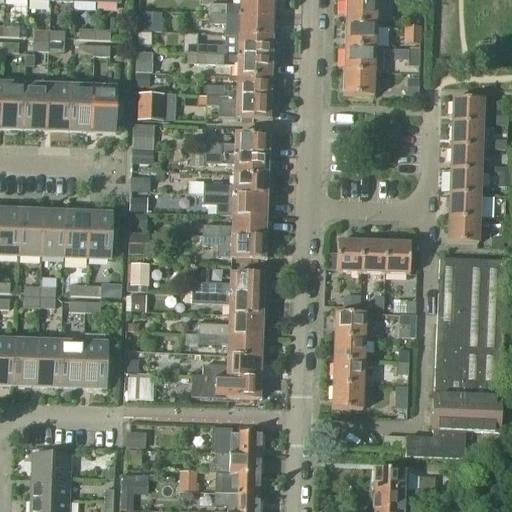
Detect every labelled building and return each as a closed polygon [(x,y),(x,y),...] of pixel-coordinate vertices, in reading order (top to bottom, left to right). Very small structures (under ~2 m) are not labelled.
[(225,16),(272,18),(272,12),(275,12),(274,0),(238,0),(239,7),(210,6),(209,16),(225,16)] [(376,3),(370,2),(345,1),(344,25),(375,27),(376,3)] [(423,19),(423,7),(415,7),(415,19),(423,19)] [(271,26),(272,18),(225,16),(209,16),(209,26),(238,27),(238,37),(274,38),(274,26),(271,26)] [(138,22),(138,35),(150,35),(150,22),(138,22)] [(374,51),(375,27),(344,25),(343,50),(374,51)] [(3,29),(2,39),(18,40),(18,29),(3,29)] [(419,43),(419,29),(409,29),(409,43),(419,43)] [(93,43),(94,32),(78,32),(78,42),(93,43)] [(94,32),(93,43),(109,43),(109,33),(94,32)] [(48,44),(48,34),(32,33),(32,43),(48,44)] [(48,44),(63,45),(64,34),(48,34),(48,44)] [(137,35),(137,48),(150,48),(150,36),(137,35)] [(273,53),(274,38),(238,37),(238,38),(224,38),(224,48),(197,47),(196,56),(270,59),(270,53),(273,53)] [(47,54),(48,44),(32,43),(32,53),(47,54)] [(63,55),(63,45),(48,44),(47,54),(63,55)] [(2,45),(2,56),(17,56),(18,46),(2,45)] [(93,59),(93,49),(78,48),(77,58),(93,59)] [(93,49),(93,59),(108,60),(109,49),(93,49)] [(373,74),(374,51),(343,50),(343,73),(373,74)] [(418,68),(418,53),(408,53),(407,68),(418,68)] [(151,76),(152,55),(136,55),(135,75),(151,76)] [(270,67),(270,59),(196,56),(196,67),(237,68),(236,79),(272,80),(273,67),(270,67)] [(373,99),(373,74),(343,73),(342,98),(373,99)] [(134,88),(146,88),(147,76),(135,76),(134,88)] [(272,94),(272,80),(236,79),(236,89),(206,88),(205,98),(269,100),(269,94),(272,94)] [(407,81),(407,97),(417,98),(417,81),(407,81)] [(0,131),(22,132),(23,88),(0,87),(0,98),(0,131)] [(44,133),(46,89),(23,88),(22,132),(44,133)] [(67,134),(69,90),(46,89),(44,133),(67,134)] [(90,135),(92,91),(69,90),(67,134),(90,135)] [(92,91),(90,135),(114,135),(114,124),(122,124),(123,104),(115,103),(116,91),(92,91)] [(137,96),(136,121),(161,122),(162,97),(137,96)] [(205,98),(205,109),(218,109),(217,120),(235,120),(271,122),(271,108),(269,107),(269,100),(205,98)] [(451,125),(481,126),(482,102),(452,101),(451,125)] [(494,118),(494,126),(506,127),(507,118),(494,118)] [(481,150),(481,126),(451,125),(450,149),(481,150)] [(132,153),(148,154),(149,128),(132,127),(132,153)] [(203,156),(267,158),(267,152),(270,152),(270,138),(234,136),(234,147),(203,146),(203,156)] [(493,142),(493,150),(504,151),(505,142),(493,142)] [(480,174),(481,150),(450,149),(449,173),(480,174)] [(148,163),(148,154),(132,153),(131,162),(148,163)] [(266,166),(267,158),(203,156),(203,167),(233,168),(233,178),(269,179),(269,166),(266,166)] [(479,198),(480,174),(449,173),(448,197),(479,198)] [(268,193),(269,179),(233,178),(233,187),(201,186),(201,197),(265,200),(265,192),(268,193)] [(130,193),(147,194),(147,180),(131,180),(130,193)] [(201,197),(200,208),(214,209),(214,217),(267,220),(268,207),(265,206),(265,200),(201,197)] [(478,222),(479,198),(448,197),(447,221),(478,222)] [(129,213),(142,213),(143,201),(130,201),(129,213)] [(0,257),(17,258),(19,214),(0,213),(0,257)] [(40,259),(42,215),(19,214),(17,258),(40,259)] [(63,260),(64,216),(42,215),(40,259),(63,260)] [(85,261),(87,217),(64,216),(63,260),(85,261)] [(87,217),(85,261),(109,262),(110,250),(118,250),(118,230),(111,230),(111,218),(87,217)] [(132,229),(144,230),(145,217),(132,217),(132,229)] [(214,217),(214,218),(231,219),(231,229),(201,228),(200,238),(264,240),(264,233),(267,233),(267,220),(214,217)] [(477,246),(478,222),(447,221),(446,245),(477,246)] [(128,256),(143,256),(143,237),(128,237),(128,256)] [(264,247),(264,240),(200,238),(200,248),(216,248),(215,260),(266,262),(266,247),(264,247)] [(360,275),(361,245),(337,244),(336,274),(360,275)] [(384,276),(385,245),(361,245),(360,275),(384,276)] [(385,245),(384,276),(408,277),(409,246),(385,245)] [(130,287),(146,288),(146,268),(131,268),(130,287)] [(190,296),(261,299),(262,291),(264,292),(265,278),(229,276),(228,286),(191,285),(190,296)] [(0,285),(0,295),(9,296),(9,286),(0,285)] [(84,299),(84,288),(69,288),(69,298),(84,299)] [(84,288),(84,299),(100,299),(100,289),(84,288)] [(38,300),(39,290),(23,289),(23,300),(38,300)] [(38,300),(54,301),(55,291),(39,290),(38,300)] [(261,305),(261,299),(190,296),(190,306),(228,307),(227,317),(264,318),(264,306),(261,305)] [(351,298),(350,310),(359,310),(359,298),(351,298)] [(125,312),(142,313),(142,299),(125,299),(125,312)] [(374,299),(374,310),(383,310),(383,299),(374,299)] [(38,310),(38,300),(23,300),(23,310),(38,310)] [(54,311),(54,301),(38,300),(38,310),(54,311)] [(0,301),(0,312),(8,312),(8,302),(0,301)] [(407,303),(407,316),(414,316),(415,304),(407,303)] [(83,315),(84,305),(68,304),(68,315),(83,315)] [(84,305),(83,315),(99,316),(100,305),(84,305)] [(365,316),(358,316),(334,315),(333,340),(364,341),(365,316)] [(263,333),(264,318),(227,317),(227,329),(196,328),(195,337),(260,339),(260,332),(263,333)] [(407,340),(408,328),(398,328),(398,340),(407,340)] [(263,347),(260,346),(260,339),(195,337),(195,347),(226,349),(226,358),(262,360),(263,347)] [(363,365),(364,341),(333,340),(332,363),(363,365)] [(0,387),(12,388),(14,344),(0,343),(0,387)] [(35,389),(37,345),(14,344),(12,388),(35,389)] [(58,390),(60,346),(37,345),(35,389),(58,390)] [(81,390),(82,346),(60,346),(58,390),(81,390)] [(82,346),(81,390),(105,391),(105,379),(113,380),(114,359),(106,359),(106,347),(82,346)] [(397,366),(407,366),(407,353),(397,353),(397,366)] [(225,369),(200,368),(199,377),(259,380),(259,373),(262,373),(262,360),(226,358),(225,369)] [(127,374),(136,374),(137,363),(127,363),(127,374)] [(362,388),(363,365),(332,363),(331,387),(362,388)] [(407,377),(407,366),(397,366),(396,377),(407,377)] [(261,387),(258,387),(259,380),(199,377),(199,378),(190,378),(189,399),(261,401),(261,387)] [(149,403),(149,382),(125,381),(125,402),(149,403)] [(361,412),(362,388),(331,387),(330,411),(361,412)] [(405,411),(406,390),(394,389),(394,411),(405,411)] [(404,459),(462,462),(464,434),(498,435),(499,400),(433,397),(431,432),(432,432),(431,440),(405,439),(404,459)] [(208,455),(212,455),(259,457),(259,436),(239,436),(229,435),(229,431),(209,430),(208,455)] [(141,450),(142,435),(126,435),(126,450),(141,450)] [(126,453),(125,465),(139,466),(139,454),(126,453)] [(31,478),(68,480),(69,456),(32,455),(31,478)] [(205,475),(213,476),(228,476),(258,477),(259,457),(212,455),(212,466),(205,466),(205,475)] [(104,482),(113,482),(114,469),(105,469),(104,482)] [(373,491),(433,493),(434,480),(417,480),(404,475),(404,473),(394,473),(394,471),(374,471),(373,491)] [(178,474),(177,495),(187,495),(193,495),(194,475),(178,474)] [(213,496),(227,497),(257,498),(258,477),(228,476),(213,476),(213,496)] [(67,503),(68,480),(31,478),(30,501),(67,503)] [(120,483),(120,497),(137,497),(138,483),(120,483)] [(433,503),(433,493),(373,491),(373,511),(398,511),(416,511),(417,502),(433,503)] [(104,504),(112,504),(113,492),(104,492),(104,504)] [(231,508),(231,511),(256,511),(257,498),(227,497),(213,496),(212,507),(231,508)] [(67,511),(67,503),(30,501),(29,511),(67,511)]
